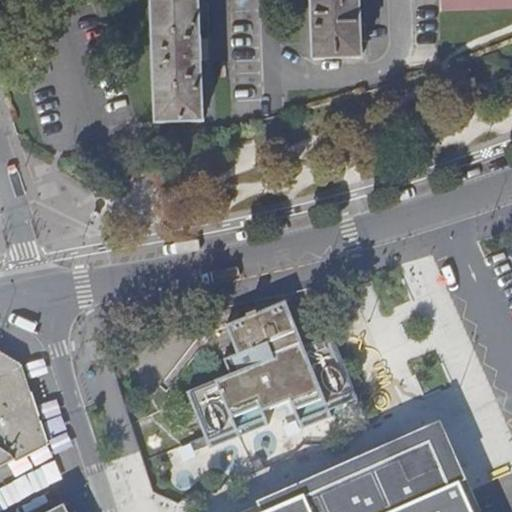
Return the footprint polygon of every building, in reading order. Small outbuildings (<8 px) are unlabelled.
[(152,0),(158,123),(204,121),(201,59),(206,59),(205,38),(200,38),(198,0),(152,0)] [(361,58),(359,0),(313,0),(316,59),(361,58)] [(511,9),(511,0),(439,0),(440,11),(511,9)] [(211,453),(268,427),(262,415),(289,402),(303,431),(331,417),(328,411),(356,397),(328,336),(300,348),(297,342),(269,355),(265,345),(293,332),(280,303),(251,316),(250,313),(241,317),(243,320),(223,329),(236,357),(222,364),(229,379),(186,397),(211,453)] [(0,464),(44,442),(19,367),(18,365),(0,355),(0,464)] [(464,511),(452,485),(461,479),(437,422),(252,503),(255,511),(464,511)] [(68,511),(64,503),(47,511),(68,511)]
